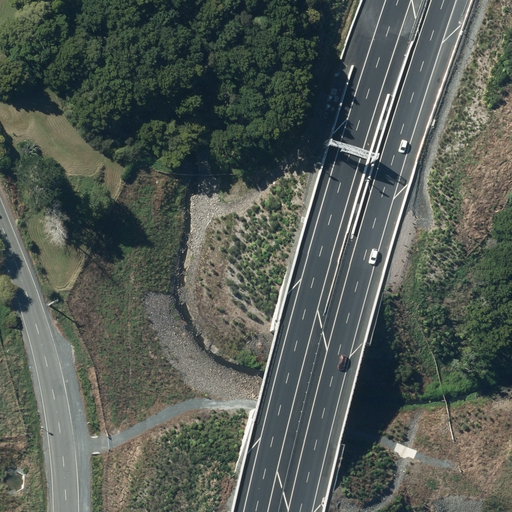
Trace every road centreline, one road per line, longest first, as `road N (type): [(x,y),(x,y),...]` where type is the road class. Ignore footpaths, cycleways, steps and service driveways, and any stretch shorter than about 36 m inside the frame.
road 1 (motorway): [(446,0),(343,337),(301,511)]
road 2 (motorway): [(258,511),(302,327),(402,0)]
road 3 (track): [(65,453),(198,403),(241,406),(450,470)]
road 4 (unclassified): [(62,511),(65,453),(32,301),(0,220)]
